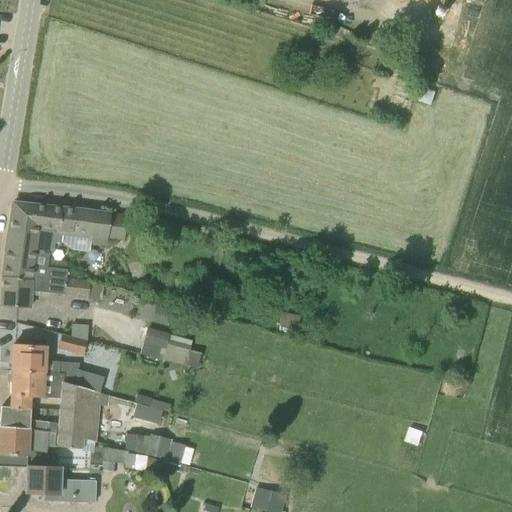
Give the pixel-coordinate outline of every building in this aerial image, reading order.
[(51,230),(35,228),(37,206),(13,203),(10,232),(35,234),(34,252),(49,254),(52,255),(54,243),(62,243),(62,242),(62,236),(64,236),(64,235),(58,234),(58,228),(51,228),(51,230)] [(107,240),(110,215),(37,206),(35,228),(51,230),(51,228),(58,228),(58,234),(64,235),(64,236),(62,236),(62,242),(72,251),(88,252),(88,244),(106,246),(107,240)] [(3,261),(3,279),(31,280),(32,275),(51,277),(49,293),(62,295),(62,297),(87,300),(90,282),(66,278),(67,270),(46,267),(49,254),(34,252),(35,234),(10,232),(10,234),(8,234),(4,261),(3,261)] [(32,291),(49,293),(51,277),(32,275),(31,280),(3,279),(2,305),(31,307),(32,291)] [(90,297),(102,298),(103,280),(91,280),(90,297)] [(168,323),(172,308),(157,303),(153,318),(168,323)] [(298,327),(301,314),(284,310),(281,324),(298,327)] [(165,351),(169,334),(147,328),(142,345),(165,351)] [(84,341),(58,336),(57,339),(54,350),(81,355),(84,341)] [(44,361),(45,341),(27,340),(27,347),(12,346),(11,372),(60,373),(60,381),(102,393),(106,385),(78,376),(79,364),(44,361)] [(96,443),(102,394),(102,393),(60,381),(60,373),(11,372),(10,407),(30,408),(31,397),(59,399),(56,433),(53,433),(0,426),(0,455),(28,457),(29,451),(51,454),(52,446),(82,450),(83,440),(96,443)] [(162,420),(164,401),(137,398),(134,417),(162,420)] [(0,426),(53,433),(54,428),(49,427),(49,422),(30,420),(30,408),(10,407),(1,406),(0,416),(0,426)] [(168,457),(173,438),(151,432),(146,452),(168,457)] [(147,470),(149,457),(104,448),(103,459),(103,469),(114,470),(114,460),(126,462),(126,466),(147,470)] [(169,461),(149,457),(147,470),(166,474),(169,461)] [(94,503),(95,497),(95,481),(61,480),(61,469),(26,468),(26,492),(43,493),(43,497),(43,502),(94,503)] [(256,485),(251,506),(275,511),(281,511),(286,492),(256,485)]
